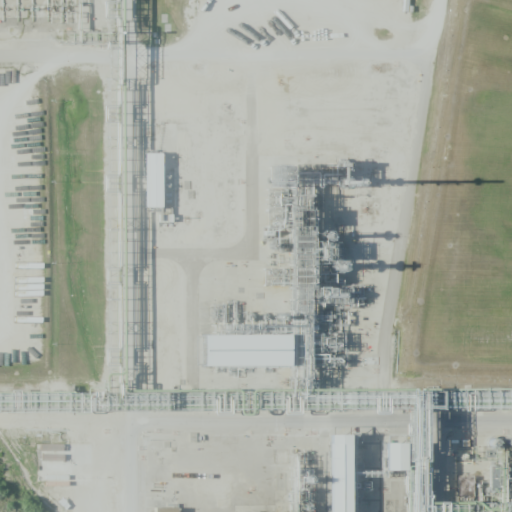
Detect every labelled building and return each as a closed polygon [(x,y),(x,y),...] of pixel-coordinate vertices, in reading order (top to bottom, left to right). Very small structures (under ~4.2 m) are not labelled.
[(145,207),(161,207),(160,153),(144,154),(145,207)] [(220,348),(302,345),(303,377),(220,379),(220,348)] [(327,435),(328,511),(348,511),(347,435),(327,435)] [(384,471),(403,470),(403,443),(383,443),(384,471)] [(346,511),(345,447),(360,447),(360,511),(346,511)] [(398,479),(398,454),(416,453),(417,479),(398,479)]
